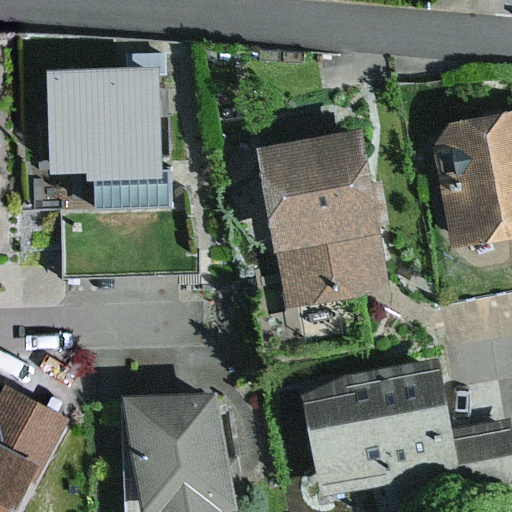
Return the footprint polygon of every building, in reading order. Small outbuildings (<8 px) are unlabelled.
[(129,55),(129,73),(172,72),(171,53),(129,55)] [(129,73),(58,75),(62,179),(96,178),(97,211),(185,208),(183,175),(175,176),(172,72),(129,73)] [(511,117),(460,128),(438,151),(458,253),(494,246),(511,242),(511,117)] [(371,136),(272,155),(301,307),(398,289),(388,239),(397,238),(383,161),(376,162),(371,136)] [(96,178),(62,179),(63,249),(187,244),(185,208),(97,211),(96,178)] [(511,242),(494,246),(504,297),(511,295),(511,242)] [(458,253),(467,304),(504,297),(494,246),(458,253)] [(421,259),(430,310),(467,304),(458,253),(421,259)] [(359,379),(317,400),(331,495),(390,486),(394,511),(472,499),(462,430),(452,365),(359,379)] [(0,406),(0,446),(45,468),(69,420),(8,390),(0,406)] [(239,511),(224,397),(138,408),(151,511),(239,511)] [(511,422),(462,430),(472,499),(511,493),(511,422)] [(0,511),(22,511),(45,468),(0,446),(0,511)]
